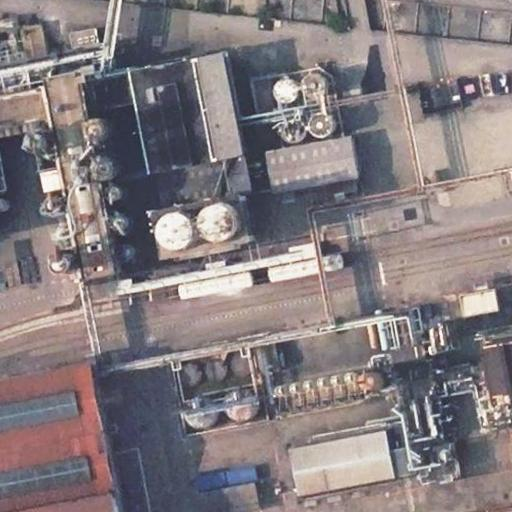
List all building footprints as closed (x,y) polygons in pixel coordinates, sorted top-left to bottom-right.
[(93,19),(66,26),(70,40),(96,34),(93,19)] [(10,20),(0,22),(0,61),(42,52),(37,27),(19,30),(17,21),(10,20)] [(140,62),(146,93),(159,162),(241,145),(227,54),(207,58),(205,50),(140,62)] [(333,82),(316,61),(274,71),(286,140),(342,131),(333,82)] [(111,101),(146,93),(140,62),(88,72),(95,104),(111,101)] [(88,72),(0,88),(0,224),(2,224),(0,214),(0,202),(14,200),(0,135),(0,122),(61,110),(63,120),(38,126),(41,145),(66,139),(74,181),(50,186),(53,206),(78,201),(86,240),(60,246),(63,262),(89,257),(91,267),(126,260),(125,255),(137,252),(111,101),(95,104),(88,72)] [(342,131),(286,140),(265,144),(272,178),(354,163),(348,129),(342,131)] [(143,204),(247,182),(251,181),(246,144),(241,145),(159,162),(136,167),(143,204)] [(217,221),(223,225),(225,226),(230,226),(235,225),(239,222),(243,216),(243,209),(242,204),(237,198),(233,196),(228,195),(221,197),(217,201),(213,207),(213,212),(214,217),(217,221)] [(193,234),(198,233),(200,232),(204,228),(207,221),(207,216),(205,211),(200,205),(196,203),(188,203),(183,204),(179,208),(175,214),(175,219),(177,227),(181,231),(185,233),(193,234)] [(474,307),(494,303),(490,287),(470,292),(474,307)] [(177,434),(247,421),(261,418),(252,368),(276,364),(271,338),(162,356),(177,434)] [(511,342),(492,346),(501,396),(511,394),(511,342)] [(391,349),(397,381),(428,373),(421,343),(391,349)] [(0,383),(0,511),(121,511),(91,365),(0,383)] [(380,437),(289,455),(297,500),(388,482),(380,437)] [(251,483),(193,495),(196,511),(241,511),(255,509),(251,483)]
